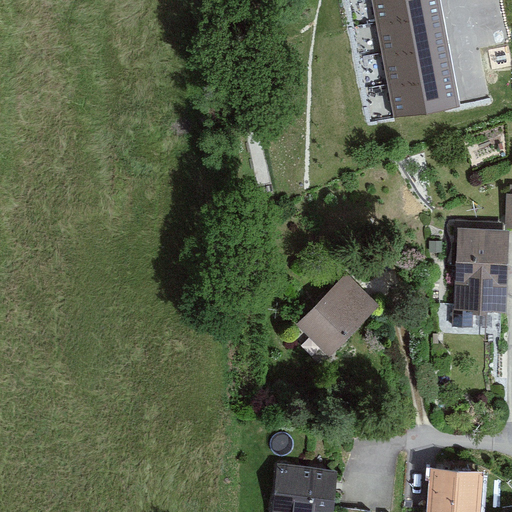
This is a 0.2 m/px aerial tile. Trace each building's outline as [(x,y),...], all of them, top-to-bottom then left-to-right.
[(439,0),(374,0),(379,25),(442,14),(439,0)] [(442,14),(379,25),(385,54),(447,43),(442,14)] [(447,43),(385,54),(391,85),(453,73),(447,43)] [(453,73),(391,85),(397,115),(458,103),(453,73)] [(510,228),(457,226),(453,326),(472,326),(473,310),(507,311),(510,228)] [(347,272),(297,322),(330,355),(380,304),(347,272)] [(333,511),(337,469),(277,464),(272,511),(333,511)] [(480,511),(483,470),(431,466),(427,511),(480,511)]
